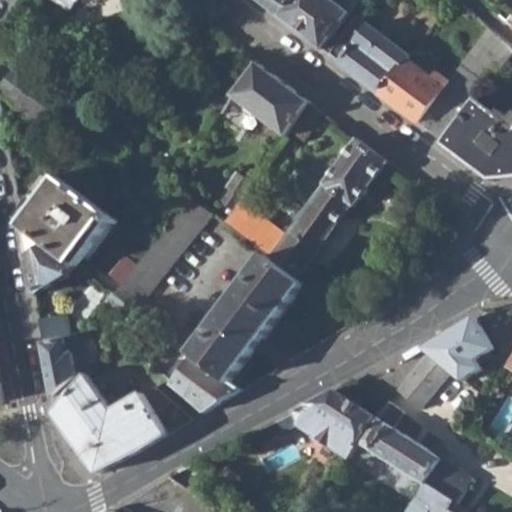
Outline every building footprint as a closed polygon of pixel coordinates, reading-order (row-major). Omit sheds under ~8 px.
[(53,0),(70,11),(77,0),(53,0)] [(256,0),(281,19),(294,0),(256,0)] [(294,0),(281,19),(323,50),(335,36),(359,3),(355,0),(341,0),(337,5),(330,0),(294,0)] [(381,94),(445,143),(479,101),(511,57),(511,48),(488,28),(449,82),(437,73),(433,79),(408,59),(381,94)] [(330,56),(381,94),(408,59),(410,55),(384,35),(370,53),(359,44),(362,40),(348,29),(340,40),(330,56)] [(340,40),(335,36),(323,50),(330,56),(340,40)] [(235,97),(288,137),(292,130),(311,103),(258,63),(235,97)] [(0,89),(0,98),(46,132),(65,108),(14,70),(0,89)] [(511,117),(507,123),(479,101),(445,143),(493,179),(511,176),(511,117)] [(292,130),(307,140),(325,114),(311,103),(292,130)] [(79,135),(122,165),(129,155),(86,124),(79,135)] [(267,257),(299,282),(321,253),(319,252),(352,207),(355,207),(389,162),(358,139),(326,184),(327,186),(290,238),(242,202),(235,213),(226,227),(267,257)] [(223,204),(235,213),(242,202),(252,188),(240,180),(223,204)] [(52,249),(78,269),(113,220),(62,182),(24,229),(52,249)] [(115,296),(136,312),(214,218),(192,202),(153,249),(115,296)] [(20,226),(27,263),(52,249),(24,229),(20,226)] [(78,269),(52,249),(27,263),(33,296),(79,270),(78,269)] [(194,354),(232,382),(306,286),(299,282),(267,257),(192,353),(194,354)] [(106,302),(130,321),(136,312),(115,296),(112,294),(106,302)] [(346,316),(355,323),(369,314),(355,305),(346,316)] [(365,326),(382,316),(378,310),(361,320),(365,326)] [(38,320),(42,342),(70,339),(65,316),(38,320)] [(455,371),(466,380),(483,369),(478,360),(496,349),(477,319),(426,350),(432,354),(434,352),(455,371)] [(118,336),(125,342),(134,329),(127,324),(118,336)] [(55,412),(58,413),(88,375),(89,373),(84,338),(80,338),(70,339),(42,342),(55,412)] [(409,359),(426,349),(422,343),(406,353),(409,359)] [(511,344),(495,371),(504,377),(511,366),(511,344)] [(401,392),(425,407),(455,371),(434,352),(432,354),(401,392)] [(171,382),(206,411),(242,390),(232,382),(194,354),(171,382)] [(58,413),(101,474),(169,434),(142,393),(113,410),(88,375),(58,413)] [(304,425),(353,457),(362,442),(378,416),(338,391),(279,421),(285,430),(303,421),(305,422),(304,425)] [(362,442),(428,485),(444,460),(390,426),(402,410),(392,403),(379,418),(378,416),(362,442)] [(411,511),(451,511),(450,511),(455,503),(457,505),(474,479),(444,460),(428,485),(411,511)] [(190,489),(192,492),(205,486),(194,464),(181,471),(190,489)] [(164,507),(171,511),(222,511),(194,492),(192,492),(164,507)]
